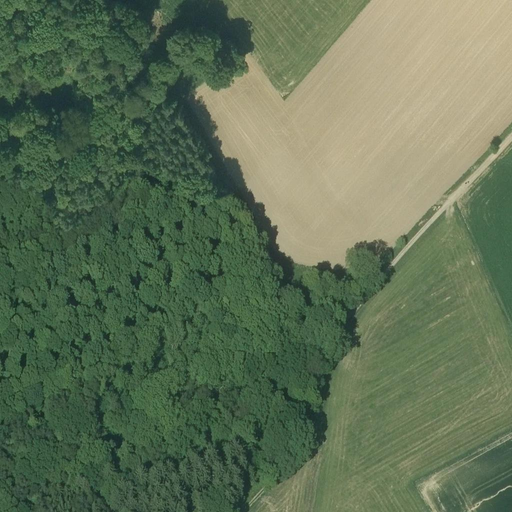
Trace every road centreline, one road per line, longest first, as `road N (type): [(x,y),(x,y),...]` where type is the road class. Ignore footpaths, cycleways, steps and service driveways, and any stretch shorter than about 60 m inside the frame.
road 1 (track): [(0,300),(67,263),(230,211),(245,227),(291,330),(306,341),(340,324)]
road 2 (track): [(340,324),(511,136)]
road 3 (track): [(242,511),(310,431),(340,324)]
